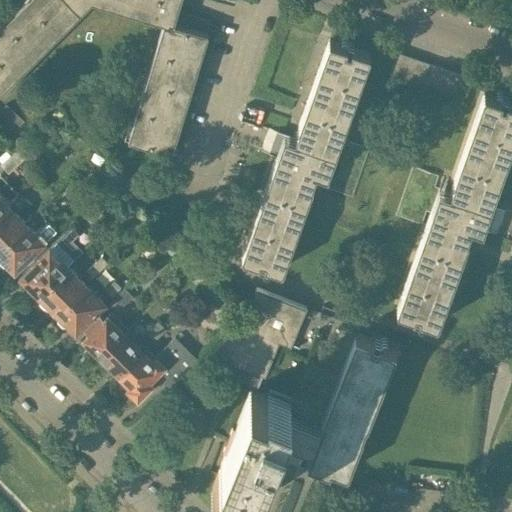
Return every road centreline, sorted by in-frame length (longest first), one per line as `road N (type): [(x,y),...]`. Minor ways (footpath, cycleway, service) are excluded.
road 1 (residential): [(159,511),(0,353)]
road 2 (residential): [(511,54),(357,0)]
